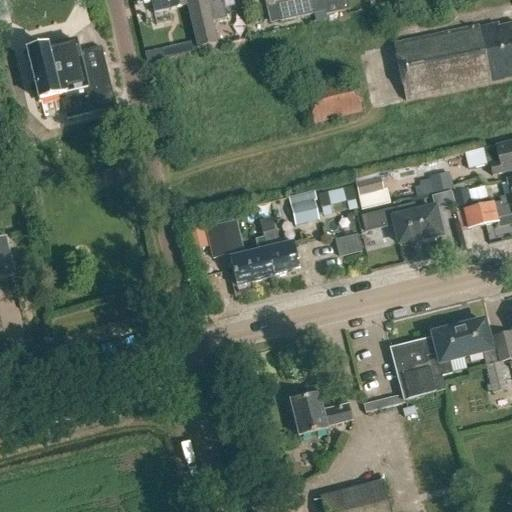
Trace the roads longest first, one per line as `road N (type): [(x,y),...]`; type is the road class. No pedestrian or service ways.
road 1 (residential): [(190,347),(113,0)]
road 2 (tertiary): [(190,347),(511,267)]
road 3 (tertiary): [(179,350),(0,395)]
road 4 (unclassified): [(179,350),(222,511)]
